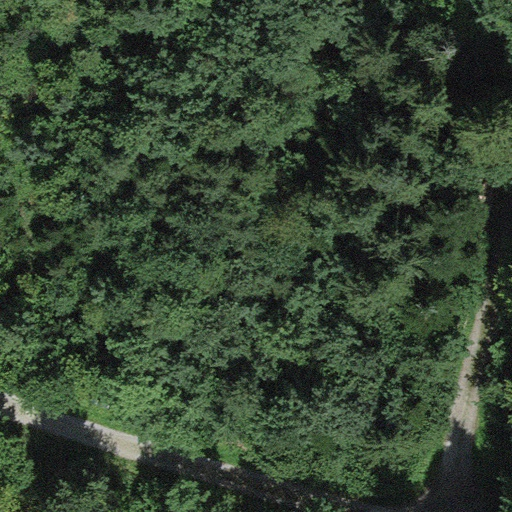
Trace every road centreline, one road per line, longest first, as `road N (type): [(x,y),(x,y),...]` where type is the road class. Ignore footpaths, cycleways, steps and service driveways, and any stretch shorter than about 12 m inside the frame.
road 1 (track): [(0,402),(341,511)]
road 2 (track): [(439,511),(511,243)]
